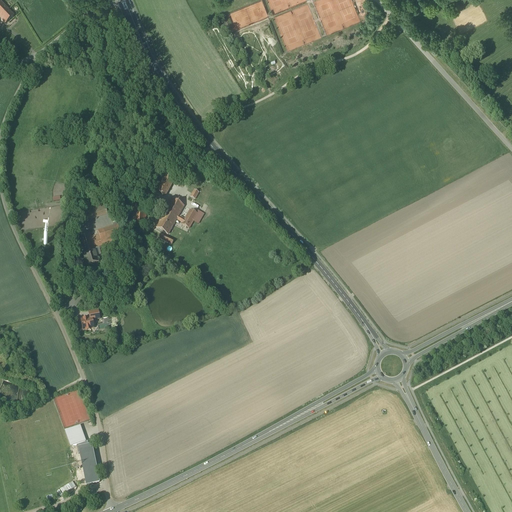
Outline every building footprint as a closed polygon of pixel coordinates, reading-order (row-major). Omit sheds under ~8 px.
[(13,17),(0,3),(0,22),(4,26),(13,17)] [(174,180),(165,175),(156,192),(165,197),(174,180)] [(198,194),(193,191),(189,198),(195,200),(198,194)] [(183,207),(170,200),(153,230),(167,238),(176,221),(182,224),(184,220),(178,217),(183,207)] [(102,204),(82,209),(86,222),(106,216),(102,204)] [(146,209),(131,207),(129,222),(144,224),(146,209)] [(189,211),(184,220),(182,224),(180,227),(187,231),(196,215),(189,211)] [(122,238),(118,225),(96,231),(98,237),(91,239),(89,234),(76,238),(84,266),(97,262),(94,250),(116,244),(115,240),(122,238)] [(98,311),(89,313),(90,319),(92,319),(92,321),(99,320),(98,311)] [(90,319),(87,319),(83,319),(83,320),(81,320),(83,331),(86,330),(87,331),(90,330),(93,329),(92,321),(92,319),(90,319)] [(79,427),(67,431),(73,447),(77,446),(77,449),(87,447),(86,442),(85,443),(79,427)] [(77,449),(79,454),(80,454),(86,484),(92,483),(91,479),(98,477),(92,448),(91,446),(87,447),(77,449)]
